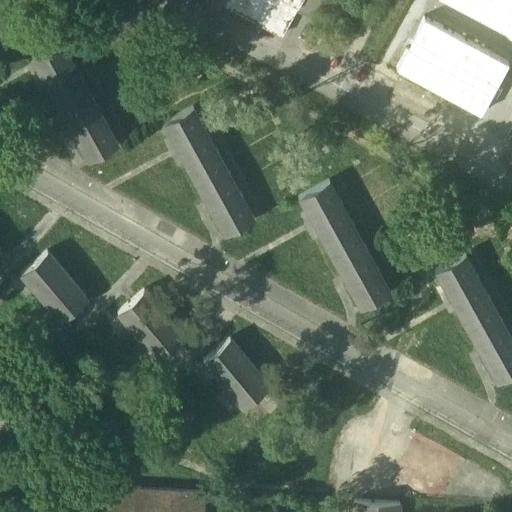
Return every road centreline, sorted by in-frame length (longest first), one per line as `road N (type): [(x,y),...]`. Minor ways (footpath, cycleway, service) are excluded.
road 1 (residential): [(0,150),(511,444)]
road 2 (residential): [(511,185),(168,0)]
